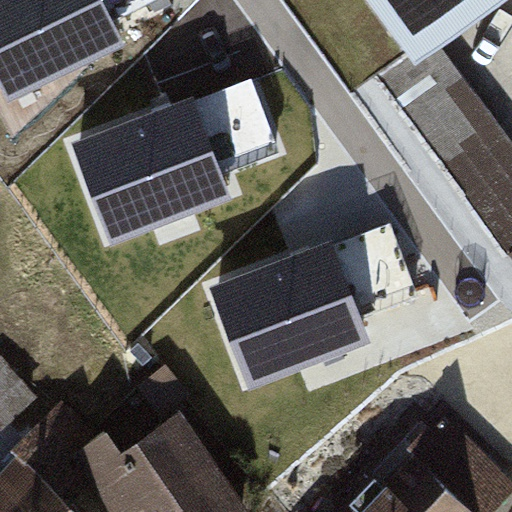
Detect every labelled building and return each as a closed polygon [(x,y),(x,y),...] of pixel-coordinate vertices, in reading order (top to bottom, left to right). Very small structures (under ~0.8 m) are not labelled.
[(511,0),(381,0),(425,63),(511,1),(511,0)] [(248,367),(377,323),(370,303),(421,286),(394,207),(214,268),(248,367)] [(174,361),(147,382),(171,413),(198,392),(174,361)] [(499,511),(511,499),(511,458),(452,400),(344,511),(499,511)] [(270,511),(194,406),(141,444),(122,421),(107,429),(68,404),(31,445),(68,479),(86,465),(124,511),(143,511),(158,504),(163,511),(270,511)] [(93,511),(30,451),(0,482),(0,511),(93,511)]
